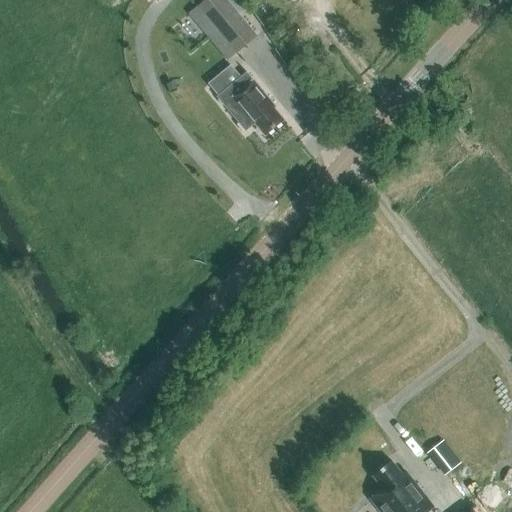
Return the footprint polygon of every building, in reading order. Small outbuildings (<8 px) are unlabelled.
[(236,54),(258,36),(227,0),(205,0),(197,7),(236,54)] [(292,0),(300,9),(311,0),(292,0)] [(350,7),(332,17),(347,43),(365,32),(350,7)] [(264,133),(283,118),(273,106),(274,104),(252,78),(252,79),(246,72),(247,71),(246,71),(217,95),(245,129),(254,121),(264,133)] [(448,437),(432,450),(449,472),(465,460),(448,437)] [(391,459),(372,474),(382,486),(369,496),(382,511),(424,511),(433,505),(404,469),(401,471),(391,459)] [(459,500),(467,511),(495,511),(478,487),(459,500)]
